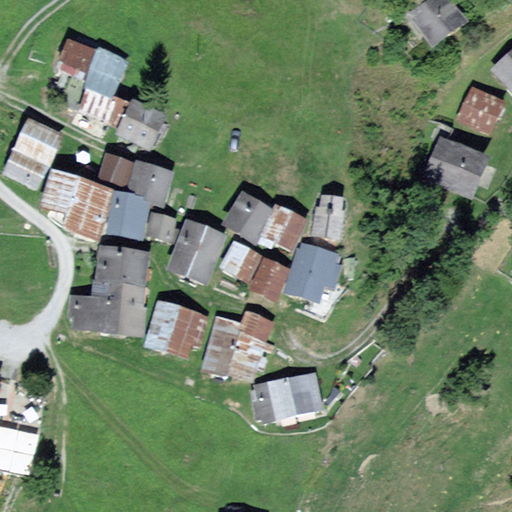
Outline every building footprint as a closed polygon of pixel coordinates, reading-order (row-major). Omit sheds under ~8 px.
[(461,32),(438,0),(433,0),(403,20),(427,55),(461,32)] [(97,51),(67,39),(55,70),(85,81),(97,51)] [(98,48),(97,51),(85,81),(83,86),(87,87),(113,98),(114,95),(128,59),(98,48)] [(511,57),(490,76),(511,100),(511,57)] [(113,98),(87,87),(77,112),(117,128),(128,101),(114,95),(113,98)] [(501,111),(470,97),(457,125),(488,139),(501,111)] [(167,114),(133,98),(116,134),(151,150),(167,114)] [(59,143),(26,128),(3,178),(37,193),(59,143)] [(483,167),(437,147),(420,186),(465,206),(483,167)] [(129,171),(106,163),(98,187),(121,195),(129,171)] [(168,182),(134,171),(124,203),(158,213),(168,182)] [(108,200),(51,183),(41,215),(67,222),(62,237),(94,247),(108,200)] [(270,221),(239,204),(221,238),(252,254),(255,246),(288,261),(302,229),(272,216),(270,221)] [(145,213),(113,205),(105,243),(139,249),(145,213)] [(339,209),(318,205),(310,248),(331,252),(339,209)] [(172,227),(150,222),(145,244),(167,249),(172,227)] [(222,244),(184,230),(166,278),(203,292),(222,244)] [(254,263),(231,252),(219,277),(241,288),(254,263)] [(148,259),(99,254),(93,305),(71,302),(67,336),(138,344),(148,259)] [(328,265),(298,255),(281,304),(311,314),(328,265)] [(284,278),(260,268),(246,299),(270,310),(284,278)] [(199,324),(156,311),(143,355),(185,368),(199,324)] [(237,335),(216,327),(205,374),(247,389),(265,352),(257,349),(266,331),(242,323),(237,335)] [(316,419),(309,381),(249,391),(255,429),(316,419)] [(0,425),(0,467),(32,474),(40,433),(0,425)]
